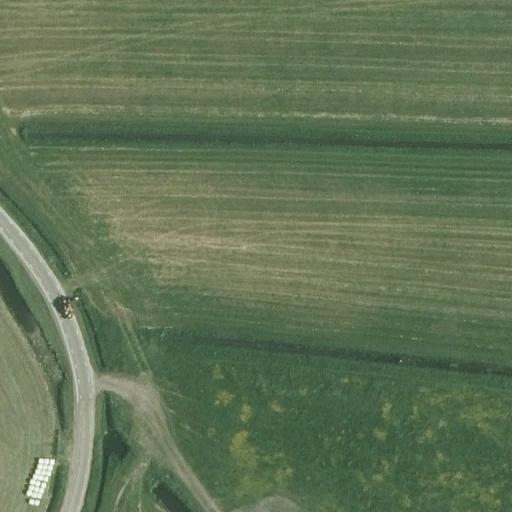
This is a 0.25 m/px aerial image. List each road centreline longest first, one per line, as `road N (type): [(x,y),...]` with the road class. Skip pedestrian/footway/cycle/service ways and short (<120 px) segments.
road 1 (unclassified): [(68,511),(86,446),(83,366),(63,304),(25,237),(0,212)]
road 2 (track): [(211,511),(126,384),(83,382)]
